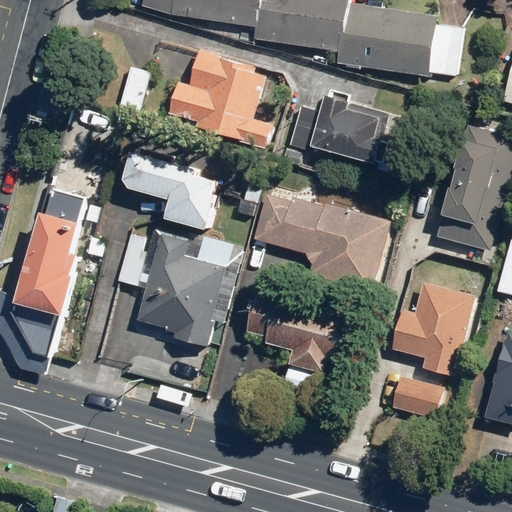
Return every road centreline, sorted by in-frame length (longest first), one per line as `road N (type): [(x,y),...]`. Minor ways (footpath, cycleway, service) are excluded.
road 1 (primary): [(373,511),(0,408)]
road 2 (tertiary): [(0,124),(33,0)]
